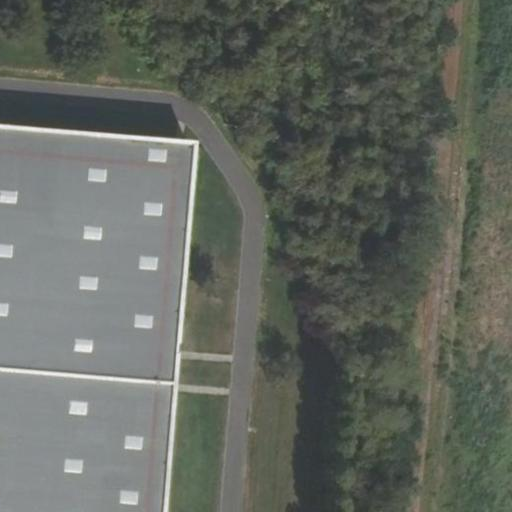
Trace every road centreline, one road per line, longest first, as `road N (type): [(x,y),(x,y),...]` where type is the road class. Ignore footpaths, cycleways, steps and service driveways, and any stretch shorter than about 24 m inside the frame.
road 1 (unknown): [(224,511),(253,251),(249,194),(235,154),(203,100),(185,89),(0,74)]
road 2 (track): [(400,511),(445,0)]
